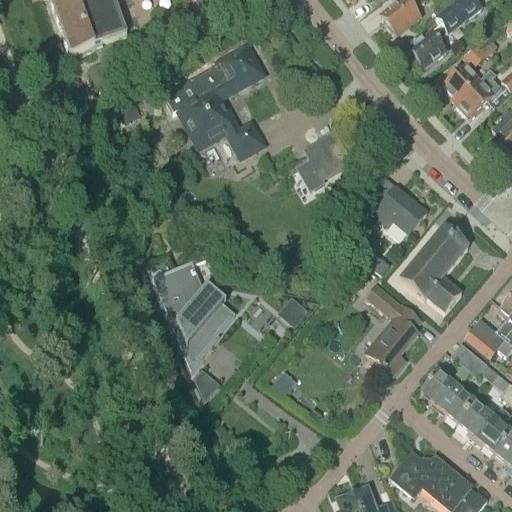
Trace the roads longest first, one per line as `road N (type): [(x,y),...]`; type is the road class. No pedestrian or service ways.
road 1 (residential): [(306,0),(430,158),(505,222)]
road 2 (residential): [(392,404),(511,260)]
road 3 (residential): [(511,509),(392,404)]
road 4 (residential): [(392,404),(323,491),(289,511)]
